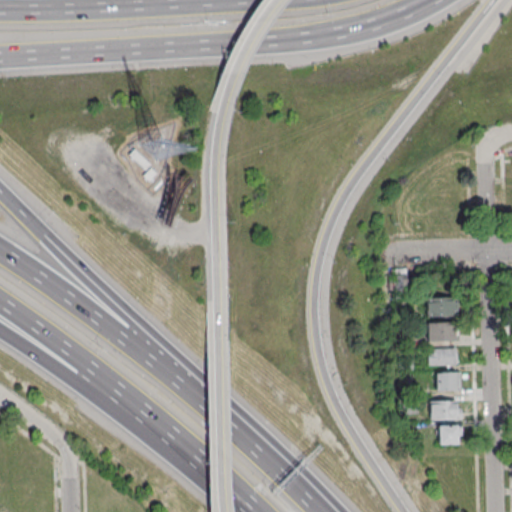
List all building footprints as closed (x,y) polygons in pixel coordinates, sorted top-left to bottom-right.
[(459,298),(425,300),(426,318),(460,317),(459,298)] [(458,324),(426,325),(427,344),(458,342),(458,324)] [(458,349),(427,350),(428,368),(459,367),(458,349)] [(460,374),(434,375),(435,393),(460,392),(460,374)] [(460,402),(429,403),(429,422),(461,420),(460,402)] [(456,427),(437,428),(438,447),(457,447),(456,427)]
